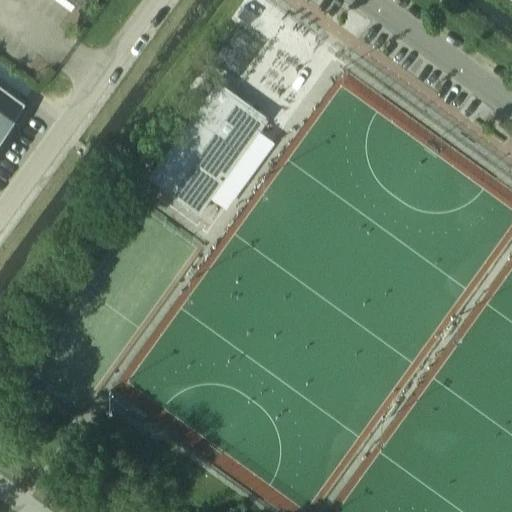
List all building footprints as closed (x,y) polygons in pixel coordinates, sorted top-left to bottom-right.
[(249,23),(256,14),(244,6),(237,14),(249,23)] [(247,49),(240,58),(253,68),(260,73),(267,64),(247,49)] [(228,61),(222,69),(224,70),(238,80),(242,83),(248,75),(235,65),(228,61)] [(160,158),(148,175),(173,192),(199,212),(207,201),(217,186),(246,146),(268,116),(236,92),(218,79),(213,86),(198,106),(194,112),(179,132),(160,158)] [(213,85),(205,79),(176,118),(184,124),(213,85)] [(0,135),(25,101),(0,83),(0,135)] [(161,140),(154,150),(162,155),(168,146),(161,140)]
